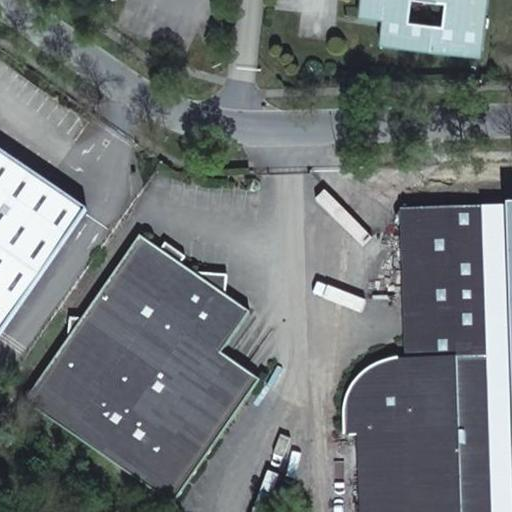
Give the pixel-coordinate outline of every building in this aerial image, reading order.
[(360,0),(358,16),(382,19),(379,44),(481,55),(487,0),(360,0)] [(0,334),(86,211),(0,151),(0,334)] [(511,511),(502,206),(410,209),(404,205),(395,214),(401,220),(404,360),(395,360),(379,364),(371,368),(358,379),(347,393),(344,401),(342,418),(343,436),(358,435),(360,511),(511,511)] [(23,403),(171,506),(258,381),(219,354),(248,313),(223,296),(225,275),(190,272),(180,265),(160,251),(140,236),(23,403)] [(184,258),(165,244),(160,251),(180,265),(184,258)]
